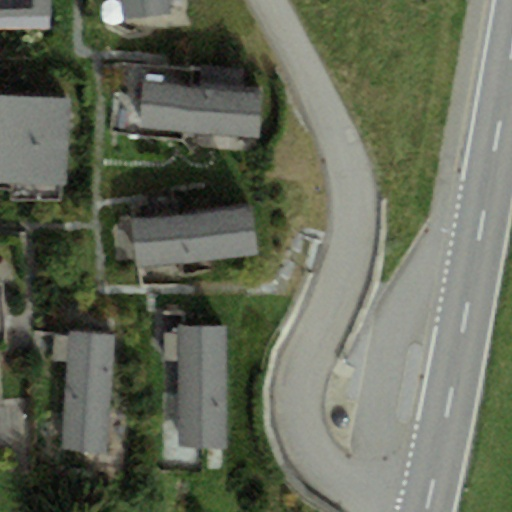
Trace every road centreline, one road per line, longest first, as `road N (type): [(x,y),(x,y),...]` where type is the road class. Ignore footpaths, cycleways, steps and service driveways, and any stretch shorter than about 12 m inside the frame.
road 1 (residential): [(433,507),(319,468),(292,432),(298,393),(373,247),(364,185),(331,106),(270,0)]
road 2 (secondary): [(511,38),(433,507)]
